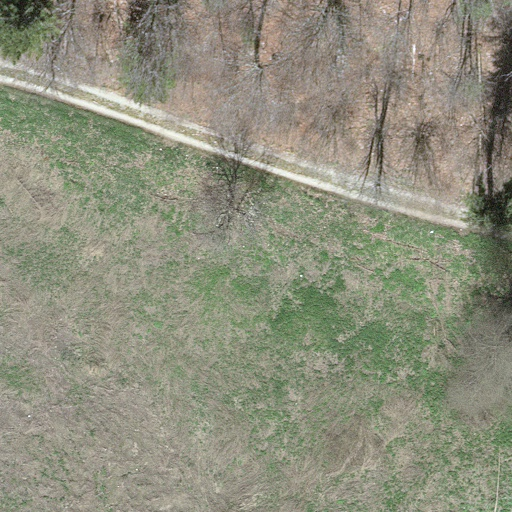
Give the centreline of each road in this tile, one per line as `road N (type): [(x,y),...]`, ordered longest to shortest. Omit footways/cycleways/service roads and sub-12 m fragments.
road 1 (track): [(0,82),(288,175)]
road 2 (track): [(511,238),(288,175)]
